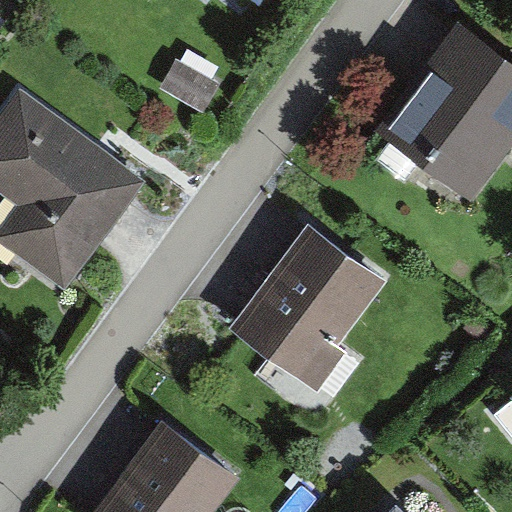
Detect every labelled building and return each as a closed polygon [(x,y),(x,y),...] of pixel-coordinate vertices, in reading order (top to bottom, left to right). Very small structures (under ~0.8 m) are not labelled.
[(464,209),(511,145),(511,70),(468,37),(384,148),(464,209)] [(83,260),(140,186),(24,98),(0,129),(0,199),(19,214),(0,239),(0,249),(58,294),(83,260)] [(300,396),(381,285),(313,235),(232,346),(300,396)] [(511,426),(511,394),(496,409),(511,426)] [(213,511),(239,478),(179,432),(116,511),(213,511)] [(365,511),(388,511),(377,500),(365,511)]
